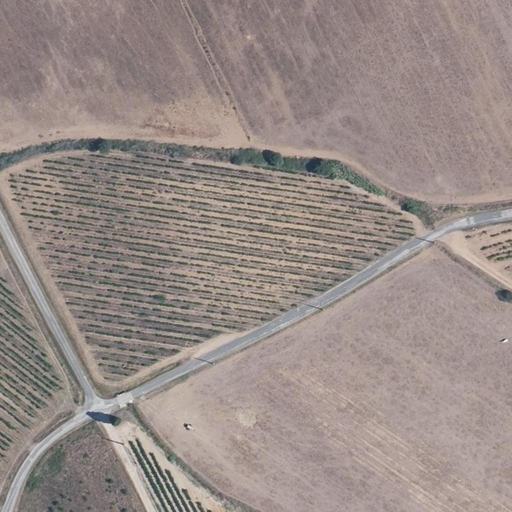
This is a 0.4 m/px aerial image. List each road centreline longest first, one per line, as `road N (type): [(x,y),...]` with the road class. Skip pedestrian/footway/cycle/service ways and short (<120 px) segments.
road 1 (unclassified): [(99,410),(263,334),(442,230),(511,212)]
road 2 (unclassified): [(0,219),(99,410)]
road 3 (unclassified): [(6,511),(35,455),(99,410)]
